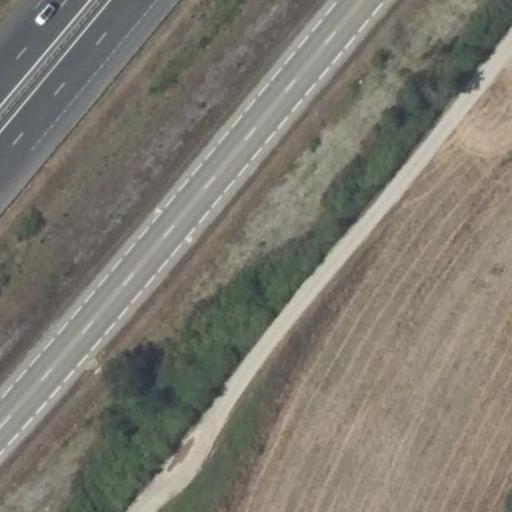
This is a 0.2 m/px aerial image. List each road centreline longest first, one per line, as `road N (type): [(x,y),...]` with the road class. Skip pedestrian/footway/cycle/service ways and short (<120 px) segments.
road 1 (unclassified): [(141,511),(267,340),(511,48)]
road 2 (secondary): [(362,0),(0,425)]
road 3 (motorway): [(0,161),(134,0)]
